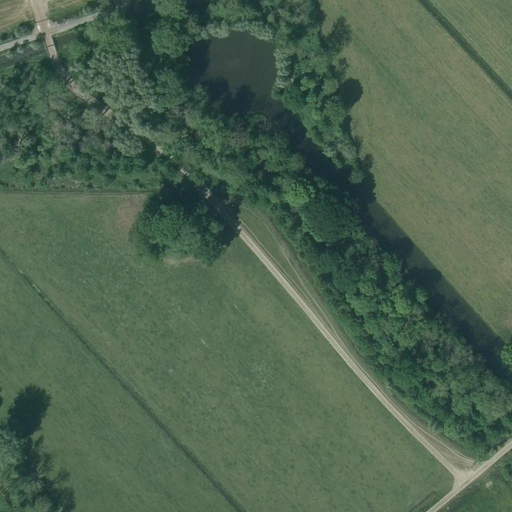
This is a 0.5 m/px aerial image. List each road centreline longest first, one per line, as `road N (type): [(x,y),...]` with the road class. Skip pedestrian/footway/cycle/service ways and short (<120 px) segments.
road 1 (track): [(511,445),(464,484),(173,160),(66,81),(46,36)]
road 2 (unclassified): [(0,49),(147,0)]
